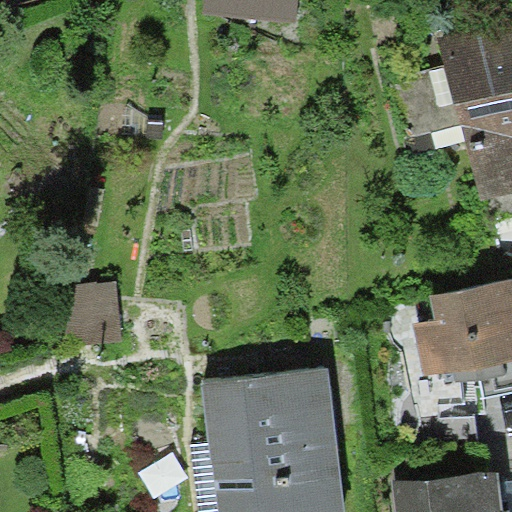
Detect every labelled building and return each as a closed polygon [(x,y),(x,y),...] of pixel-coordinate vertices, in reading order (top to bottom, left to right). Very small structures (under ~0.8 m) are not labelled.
[(299,0),(204,0),(204,11),(299,15),(299,0)] [(511,14),(442,34),(449,58),(466,118),(491,213),(511,206),(511,14)] [(466,118),(449,58),(406,70),(408,77),(390,82),(405,135),(466,118)] [(511,266),(426,283),(432,312),(412,316),(422,369),(448,364),(451,377),(508,366),(504,347),(511,345),(511,266)] [(116,276),(72,280),(63,339),(119,334),(116,276)] [(324,511),(343,510),(327,359),(200,372),(214,511),(324,511)] [(507,511),(499,460),(391,474),(395,511),(507,511)]
